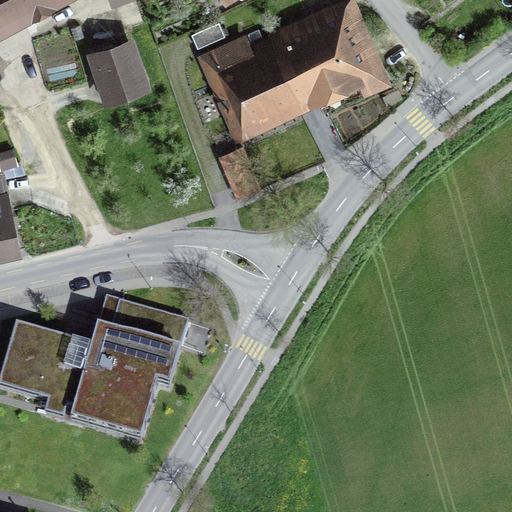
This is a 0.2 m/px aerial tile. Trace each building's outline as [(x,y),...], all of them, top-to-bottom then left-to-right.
[(0,0),(0,22),(40,0),(0,0)] [(273,42),(296,99),(356,74),(362,88),(383,79),(350,0),(345,0),(327,7),(332,18),(273,42)] [(218,21),(189,32),(194,45),(223,35),(218,21)] [(128,29),(83,47),(107,105),(152,86),(128,29)] [(296,99),(273,42),(255,49),(248,34),(202,52),(232,125),(296,99)] [(0,254),(19,251),(4,177),(0,177),(0,254)] [(17,326),(2,377),(42,388),(38,401),(145,432),(169,350),(180,353),(189,323),(119,303),(110,334),(97,330),(92,348),(83,345),(17,326)]
